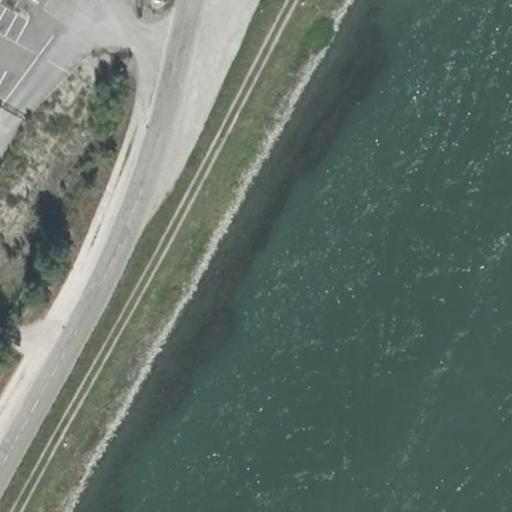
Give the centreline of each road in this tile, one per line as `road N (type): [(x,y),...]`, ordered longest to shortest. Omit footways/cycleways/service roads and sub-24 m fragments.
road 1 (track): [(298,0),(16,511)]
road 2 (unclassified): [(0,468),(138,196),(190,0)]
